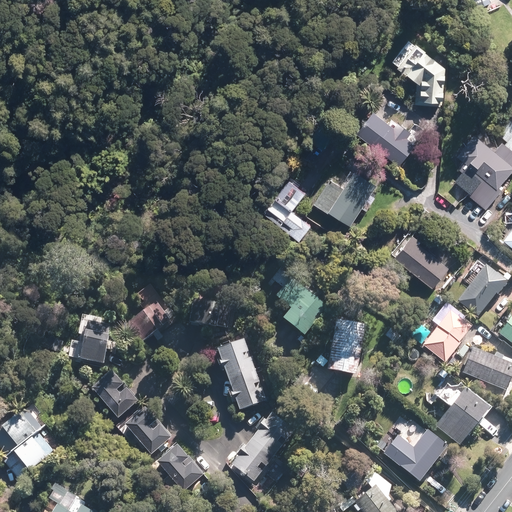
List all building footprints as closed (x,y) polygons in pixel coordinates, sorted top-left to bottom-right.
[(436,105),(438,71),(410,49),(395,67),(417,83),(416,104),(436,105)] [(335,113),(306,140),(317,153),(346,125),(335,113)] [(410,145),(368,114),(354,133),(396,164),(410,145)] [(511,124),(510,122),(499,135),(507,142),(505,144),(511,149),(511,124)] [(494,187),(511,165),(511,155),(498,145),(491,153),(473,138),(457,157),(469,166),(455,183),(483,205),(496,190),(494,187)] [(371,187),(350,174),(326,212),(347,225),(371,187)] [(299,193),(285,184),(263,214),(296,238),(305,225),(286,211),(299,193)] [(407,240),(394,257),(429,285),(442,268),(407,240)] [(502,284),(482,269),(458,302),(476,315),(491,294),(493,295),(502,284)] [(233,281),(218,278),(215,298),(229,301),(233,281)] [(324,308),(292,283),(279,301),(290,310),(282,321),(302,336),(324,308)] [(157,302),(126,326),(140,344),(171,320),(157,302)] [(227,308),(190,303),(186,324),(223,330),(227,308)] [(466,329),(447,314),(423,346),(442,360),(466,329)] [(511,317),(498,335),(511,345),(511,317)] [(364,325),(340,321),(331,369),(355,374),(364,325)] [(107,328),(85,324),(78,362),(100,366),(107,328)] [(386,328),(380,336),(391,345),(397,337),(386,328)] [(238,345),(216,353),(237,409),(259,401),(238,345)] [(511,368),(470,351),(461,372),(502,389),(511,368)] [(108,375),(91,389),(116,417),(132,403),(122,391),(116,397),(112,392),(118,386),(108,375)] [(484,411),(462,394),(436,427),(458,444),(484,411)] [(26,408),(0,429),(0,444),(8,455),(42,428),(26,408)] [(141,411),(125,426),(149,454),(166,439),(156,428),(150,433),(145,428),(151,422),(141,411)] [(287,433),(268,418),(231,464),(250,479),(287,433)] [(56,449),(41,431),(5,460),(20,478),(56,449)] [(415,480),(442,448),(424,433),(410,450),(395,438),(382,454),(415,480)] [(173,449),(156,463),(181,491),(197,477),(187,465),(181,471),(177,466),(183,460),(173,449)] [(73,511),(80,501),(57,487),(49,499),(70,511),(73,511)] [(389,511),(371,489),(354,503),(361,511),(389,511)]
